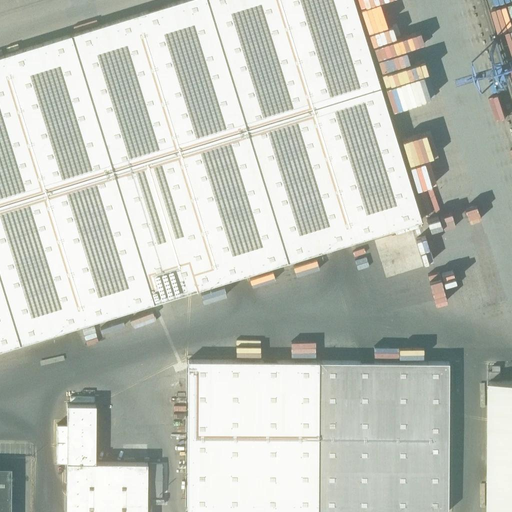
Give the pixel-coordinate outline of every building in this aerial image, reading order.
[(0,348),(421,219),(353,0),(179,0),(0,55),(0,348)] [(447,511),(448,361),(188,359),(187,510),(447,511)] [(511,511),(511,381),(489,381),(487,511),(511,511)] [(146,511),(147,462),(66,461),(65,511),(146,511)] [(0,511),(10,511),(11,467),(0,466),(0,511)]
